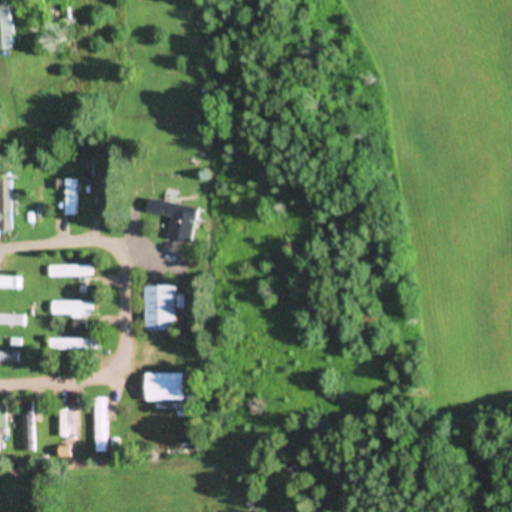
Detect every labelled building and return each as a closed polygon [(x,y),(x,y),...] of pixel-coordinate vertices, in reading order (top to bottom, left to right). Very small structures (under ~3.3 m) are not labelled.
[(0,0),(0,48),(21,48),(19,0),(0,0)] [(19,179),(1,178),(1,206),(0,205),(0,225),(1,225),(1,231),(17,232),(19,179)] [(68,215),(82,215),(82,178),(58,178),(58,189),(68,189),(68,215)] [(172,237),(196,243),(204,208),(153,197),(150,211),(176,217),(172,237)] [(55,276),(99,276),(99,264),(55,264),(55,276)] [(0,288),(26,288),(26,276),(0,276),(0,288)] [(181,285),(151,285),(151,330),(181,330),(181,285)] [(101,300),(58,300),(58,315),(101,315),(101,300)] [(55,338),(55,349),(106,349),(106,338),(55,338)] [(0,362),(28,363),(28,351),(0,350),(0,362)] [(153,372),(153,401),(190,401),(190,372),(153,372)] [(110,396),(99,396),(99,452),(110,452),(110,396)] [(38,401),(27,401),(27,451),(38,451),(38,401)] [(0,432),(9,432),(9,403),(0,402),(0,432)] [(69,448),(69,412),(60,412),(60,448),(69,448)]
